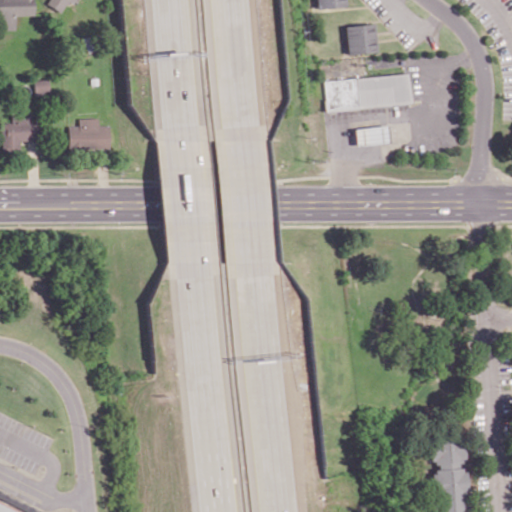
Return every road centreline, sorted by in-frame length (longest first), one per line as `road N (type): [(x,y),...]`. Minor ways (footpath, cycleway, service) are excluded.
road 1 (residential): [(0,198),(511,200)]
road 2 (residential): [(483,199),(484,70),(465,30),(428,0)]
road 3 (motorway): [(253,313),(232,100)]
road 4 (motorway): [(201,309),(221,511)]
road 5 (motorway): [(182,108),(201,309)]
road 6 (motorway): [(273,511),(253,313)]
